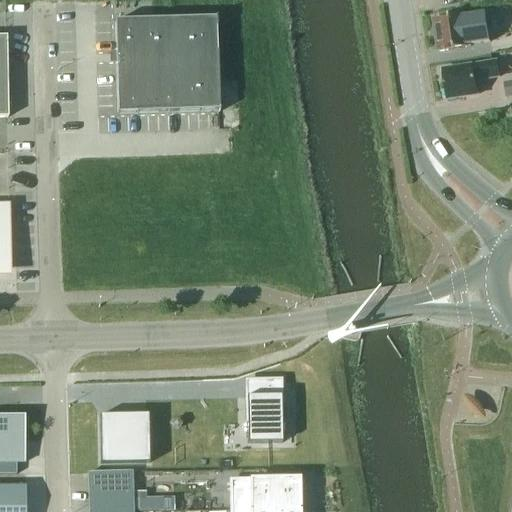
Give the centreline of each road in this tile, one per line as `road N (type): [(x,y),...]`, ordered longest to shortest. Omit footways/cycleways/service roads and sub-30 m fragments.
road 1 (unclassified): [(496,292),(262,330),(52,339)]
road 2 (residential): [(41,6),(52,339)]
road 3 (secondary): [(414,104),(432,182),(501,257)]
road 4 (residential): [(52,339),(57,511)]
road 5 (secondary): [(511,216),(437,149),(414,104)]
